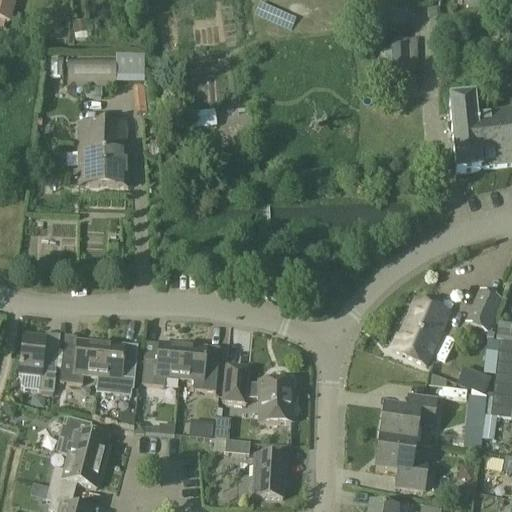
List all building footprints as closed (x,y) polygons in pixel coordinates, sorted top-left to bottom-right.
[(0,0),(0,20),(8,23),(13,0),(0,0)] [(83,23),(71,25),(73,36),(84,35),(83,23)] [(409,47),(392,48),(393,72),(409,72),(409,47)] [(143,59),(115,60),(115,61),(115,68),(115,69),(115,86),(143,86),(143,59)] [(67,61),(67,67),(67,93),(115,94),(115,86),(115,69),(115,68),(115,61),(67,61)] [(473,102),(448,105),(456,178),(481,175),(481,174),(511,170),(511,113),(474,117),(473,102)] [(78,128),(77,191),(128,192),(125,127),(78,128)] [(216,263),(217,253),(193,252),(192,262),(216,263)] [(263,286),(259,298),(277,303),(280,291),(263,286)] [(487,337),(498,310),(501,303),(478,293),(463,326),(487,337)] [(415,301),(391,354),(425,369),(449,316),(415,301)] [(495,342),(504,343),(506,326),(497,325),(495,342)] [(23,393),(37,395),(53,397),(55,373),(57,354),(58,351),(43,349),(44,341),(22,339),(18,378),(21,379),(20,389),(23,393)] [(57,354),(55,373),(59,373),(58,387),(81,389),(82,380),(96,381),(99,355),(99,347),(75,345),(74,353),(61,352),(61,355),(57,354)] [(511,346),(499,345),(497,355),(511,357),(511,346)] [(99,355),(96,381),(111,383),(109,399),(132,401),(132,394),(135,368),(136,358),(123,357),(124,350),(99,347),(99,355)] [(164,382),(178,383),(181,350),(157,347),(155,364),(143,363),(140,389),(163,391),(164,382)] [(181,350),(178,383),(192,385),(191,394),(214,396),(218,358),(205,357),(206,352),(181,350)] [(486,354),(483,375),(495,377),(496,366),(497,357),(497,355),(486,354)] [(511,357),(497,355),(497,357),(496,366),(511,367),(511,357)] [(511,367),(496,366),(495,377),(511,378),(511,367)] [(248,374),(225,371),(221,406),(245,409),(245,403),(258,402),(259,428),(290,427),(290,385),(259,386),(259,388),(247,387),(248,374)] [(511,378),(495,377),(494,388),(511,389),(511,378)] [(511,389),(494,388),(492,398),(511,400),(511,389)] [(511,410),(511,400),(492,398),(491,409),(511,412),(511,410)] [(382,414),(378,442),(414,447),(417,428),(432,430),(435,404),(407,400),(406,414),(401,413),(400,417),(382,414)] [(4,404),(1,416),(12,420),(16,408),(4,404)] [(511,412),(491,409),(490,420),(495,421),(511,422),(511,412)] [(132,432),(134,417),(117,416),(116,427),(132,432)] [(483,419),(480,442),(492,444),(495,421),(490,420),(483,419)] [(57,457),(67,460),(101,469),(108,445),(88,440),(91,428),(66,421),(57,457)] [(134,426),(134,437),(144,437),(144,431),(141,427),(134,426)] [(204,426),(203,440),(211,441),(212,427),(204,426)] [(158,428),(158,438),(173,439),(173,429),(158,428)] [(414,447),(378,442),(374,474),(397,477),(395,491),(423,495),(426,469),(412,467),(414,447)] [(248,460),(249,447),(225,445),(224,458),(248,460)] [(53,472),(48,493),(73,499),(76,488),(95,493),(101,469),(67,460),(63,474),(53,472)] [(253,460),(251,501),(281,503),(283,477),(285,477),(286,461),(253,460)] [(511,462),(505,461),(502,474),(511,476),(511,491),(511,497),(511,462)] [(73,511),(70,511),(73,499),(48,493),(44,505),(49,506),(47,511),(73,511)]
